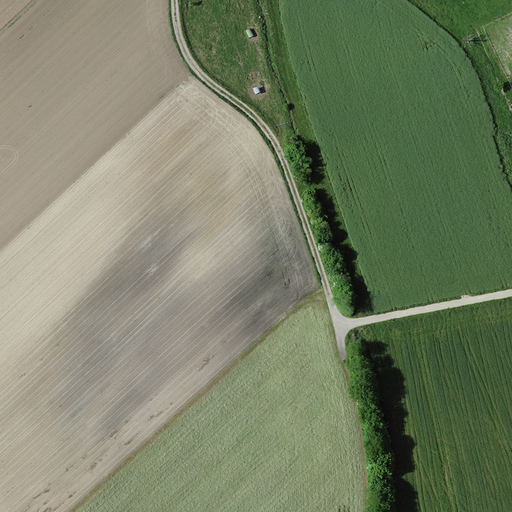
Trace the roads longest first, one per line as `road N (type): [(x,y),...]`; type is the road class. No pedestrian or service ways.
road 1 (track): [(338,326),(284,162),(267,131),(187,58),(175,0)]
road 2 (residential): [(511,292),(338,326)]
